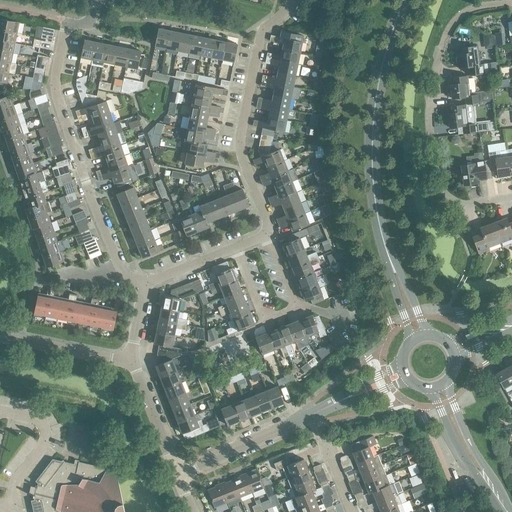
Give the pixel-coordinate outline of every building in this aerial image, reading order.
[(0,18),(0,29),(17,33),(19,22),(0,18)] [(155,46),(166,48),(170,31),(158,28),(155,46)] [(0,29),(0,39),(15,43),(17,33),(0,29)] [(166,48),(177,51),(181,33),(170,31),(166,48)] [(283,44),(282,50),(300,53),(303,36),(281,31),(280,37),(271,36),(270,41),(283,44)] [(177,51),(189,53),(192,35),(181,33),(177,51)] [(189,53),(200,55),(203,38),(192,35),(189,53)] [(485,49),(494,48),(492,37),(483,38),(485,49)] [(200,55),(211,57),(215,40),(203,38),(200,55)] [(0,39),(0,50),(13,53),(15,43),(0,39)] [(81,57),(92,60),(96,42),(84,40),(81,57)] [(211,57),(222,60),(226,42),(215,40),(211,57)] [(92,60),(103,62),(107,44),(96,42),(92,60)] [(226,42),(222,60),(234,62),(237,44),(226,42)] [(103,62),(115,64),(118,47),(107,44),(103,62)] [(456,57),(455,59),(456,60),(456,62),(457,64),(458,64),(459,67),(469,66),(470,75),(488,73),(498,72),(497,65),(487,66),(487,63),(480,64),(478,45),(472,46),(461,48),(462,53),(457,54),(457,55),(456,55),(456,57)] [(115,64),(126,67),(129,49),(118,47),(115,64)] [(129,49),(126,67),(137,69),(141,51),(129,49)] [(0,50),(0,60),(11,63),(13,53),(0,50)] [(267,53),(266,58),(297,64),(300,53),(282,50),(281,56),(267,53)] [(141,58),(139,68),(145,69),(147,59),(141,58)] [(279,66),(278,72),(295,76),(297,64),(266,58),(265,63),(279,66)] [(0,71),(9,73),(15,74),(17,64),(11,63),(0,60),(0,71)] [(187,65),(186,72),(193,73),(194,66),(187,65)] [(9,73),(0,71),(0,84),(2,85),(4,83),(7,83),(9,73)] [(263,76),(262,81),(293,87),(295,76),(278,72),(276,78),(263,76)] [(455,83),(450,84),(452,98),(465,96),(466,104),(473,104),(493,101),(492,91),(478,92),(478,94),(470,95),(467,75),(454,77),(455,83)] [(274,88),(273,95),(291,98),(293,87),(262,81),(261,86),(274,88)] [(98,87),(110,90),(111,84),(99,82),(98,87)] [(192,83),(190,95),(211,99),(213,93),(227,96),(228,90),(214,87),(192,83)] [(76,86),(80,96),(86,94),(88,85),(82,84),(76,86)] [(41,90),(31,90),(30,97),(31,101),(43,96),(41,90)] [(0,109),(13,105),(10,95),(2,97),(0,92),(0,91),(0,109)] [(80,96),(82,104),(88,102),(97,99),(97,96),(96,95),(86,94),(80,96)] [(190,95),(187,106),(219,112),(220,107),(210,105),(211,99),(190,95)] [(258,98),(257,103),(288,109),(291,98),(273,95),(272,101),(258,98)] [(91,112),(93,118),(109,112),(106,101),(98,103),(97,99),(88,102),(82,104),(84,108),(75,111),(77,116),(91,112)] [(270,111),(269,117),(286,121),(288,109),(257,103),(256,108),(270,111)] [(452,112),(448,113),(449,127),(463,125),(463,132),(476,131),(495,129),(494,122),(490,122),(490,120),(476,122),(475,107),(473,107),(473,104),(466,104),(451,106),(452,112)] [(0,109),(0,120),(16,115),(13,105),(0,109)] [(191,107),(189,118),(207,121),(208,115),(218,117),(219,112),(187,106),(187,107),(191,107)] [(81,128),(83,133),(113,123),(109,112),(93,118),(95,124),(81,128)] [(0,120),(0,127),(1,131),(20,125),(16,115),(0,120)] [(262,128),(261,133),(273,136),(274,130),(284,132),(286,121),(269,117),(267,123),(254,120),(253,126),(262,128)] [(189,118),(187,129),(214,134),(215,130),(206,128),(207,121),(189,118)] [(100,139),(117,134),(122,132),(118,121),(113,123),(83,133),(84,138),(98,133),(100,139)] [(1,131),(4,140),(23,134),(20,125),(1,131)] [(153,134),(156,125),(147,133),(153,134)] [(45,130),(44,127),(38,129),(41,139),(49,136),(47,129),(45,130)] [(187,129),(185,140),(185,141),(189,142),(189,141),(202,144),(202,143),(204,137),(213,139),(214,134),(187,129)] [(273,136),(261,133),(260,139),(272,142),(273,136)] [(4,140),(8,150),(26,144),(23,134),(4,140)] [(89,150),(90,155),(120,145),(117,134),(100,139),(102,145),(89,150)] [(264,161),(267,167),(283,160),(279,149),(270,153),(272,142),(260,139),(258,151),(260,157),(253,160),(255,165),(264,161)] [(182,151),(187,152),(215,158),(216,153),(206,151),(207,144),(202,143),(202,144),(189,141),(189,142),(185,141),(185,140),(184,140),(182,151)] [(8,150),(11,160),(29,153),(26,144),(8,150)] [(105,155),(107,161),(124,155),(120,145),(90,155),(92,160),(105,155)] [(315,152),(316,159),(323,158),(322,146),(317,148),(317,152),(315,152)] [(506,177),(506,175),(510,174),(507,150),(488,152),(490,164),(496,163),(497,168),(495,168),(496,178),(506,177)] [(215,158),(187,152),(185,164),(202,167),(204,161),(214,163),(215,158)] [(13,166),(14,169),(33,163),(29,153),(11,160),(11,161),(10,163),(11,165),(13,166)] [(96,172),(97,176),(128,166),(124,155),(107,161),(109,167),(96,172)] [(486,179),(483,159),(467,162),(467,164),(461,165),(464,185),(471,184),(471,186),(475,186),(475,184),(480,184),(479,180),(486,179)] [(260,177),(262,181),(288,171),(283,160),(267,167),(269,173),(260,177)] [(14,169),(18,179),(36,173),(33,163),(14,169)] [(128,166),(97,176),(99,181),(112,177),(115,183),(117,182),(119,187),(133,182),(131,177),(128,166)] [(273,182),(275,188),(292,181),(288,171),(262,181),(264,186),(273,182)] [(21,189),(39,183),(36,173),(18,179),(18,180),(16,182),(17,185),(20,185),(21,189)] [(208,173),(200,177),(202,182),(211,179),(208,173)] [(202,182),(200,177),(192,175),(191,181),(201,183),(202,182)] [(155,182),(158,190),(164,187),(161,179),(155,182)] [(39,183),(21,189),(22,192),(20,194),(21,197),(24,197),(24,199),(43,193),(48,191),(45,181),(39,183)] [(268,198),(270,202),(296,192),(292,181),(275,188),(278,194),(268,198)] [(232,182),(228,184),(238,210),(249,206),(242,189),(236,192),(232,182)] [(227,195),(221,198),(227,214),(238,210),(228,184),(223,186),(227,195)] [(117,194),(121,205),(138,198),(133,187),(117,194)] [(164,187),(158,190),(161,197),(167,195),(164,187)] [(281,203),(284,209),(300,203),(296,192),(270,202),(272,207),(281,203)] [(26,205),(27,208),(27,209),(44,203),(46,203),(46,202),(43,193),(24,199),(25,200),(23,202),(24,205),(26,205)] [(69,206),(67,203),(65,196),(59,198),(61,205),(60,206),(61,209),(63,208),(69,206)] [(121,205),(125,215),(142,208),(138,198),(121,205)] [(221,198),(210,202),(217,219),(227,214),(221,198)] [(163,203),(167,211),(172,209),(169,201),(163,203)] [(25,209),(29,219),(47,213),(52,211),(48,202),(46,202),(46,203),(44,203),(27,209),(27,208),(25,209)] [(199,206),(201,211),(202,210),(207,223),(217,219),(210,202),(199,206)] [(277,219),(279,224),(305,213),(300,203),(284,209),(286,215),(277,219)] [(325,217),(332,214),(329,205),(321,208),(325,217)] [(125,215),(129,226),(146,219),(142,208),(125,215)] [(172,209),(167,211),(170,219),(175,216),(172,209)] [(202,210),(201,211),(191,215),(197,231),(209,227),(207,223),(202,210)] [(29,219),(32,229),(50,223),(47,213),(29,219)] [(305,213),(279,224),(281,228),(290,225),(292,231),(309,224),(305,213)] [(197,231),(191,215),(180,219),(186,236),(197,231)] [(506,217),(493,222),(500,242),(511,237),(511,221),(508,223),(506,217)] [(129,226),(134,236),(150,230),(146,219),(129,226)] [(172,224),(175,232),(181,230),(178,222),(172,224)] [(500,242),(493,222),(480,227),(482,233),(473,236),(479,253),(489,249),(488,246),(500,242)] [(32,229),(35,239),(54,232),(50,223),(32,229)] [(283,244),(287,256),(304,249),(299,238),(309,234),(307,228),(286,237),(288,242),(283,244)] [(134,236),(138,247),(154,240),(150,230),(134,236)] [(181,230),(175,232),(178,240),(184,238),(181,230)] [(35,239),(38,248),(57,242),(54,232),(35,239)] [(99,248),(96,242),(91,244),(88,238),(83,240),(88,253),(99,248)] [(142,258),(159,251),(164,249),(162,245),(157,247),(154,240),(138,247),(140,252),(138,253),(140,256),(142,256),(142,258)] [(328,240),(321,242),(325,251),(331,249),(328,240)] [(38,248),(42,258),(60,251),(57,242),(38,248)] [(287,256),(292,267),(318,257),(316,252),(307,256),(304,249),(287,256)] [(60,251),(42,258),(45,268),(64,262),(60,251)] [(330,265),(336,262),(333,254),(327,256),(330,265)] [(292,267),(296,278),(313,272),(310,265),(320,261),(318,257),(292,267)] [(209,285),(210,290),(236,279),(236,278),(237,277),(236,273),(234,273),(232,268),(215,274),(218,281),(209,285)] [(296,278),(301,289),(327,279),(325,274),(315,278),(313,272),(296,278)] [(199,279),(198,279),(193,281),(198,293),(203,290),(199,279)] [(222,291),(224,297),(241,290),(236,279),(210,290),(212,294),(222,291)] [(327,279),(301,289),(305,301),(310,299),(312,305),(324,300),(321,295),(322,294),(319,288),(329,284),(327,279)] [(198,293),(193,281),(188,283),(192,295),(198,293)] [(192,295),(188,283),(182,286),(187,297),(192,295)] [(50,295),(51,290),(51,287),(48,286),(46,297),(37,296),(34,313),(45,315),(49,298),(50,295)] [(187,297),(182,286),(176,288),(181,299),(187,297)] [(164,296),(161,308),(179,311),(181,299),(176,288),(171,290),(170,297),(164,296)] [(217,307),(219,312),(245,302),(241,290),(224,297),(227,303),(217,307)] [(49,298),(45,315),(57,318),(60,300),(49,298)] [(57,318),(68,320),(72,302),(60,300),(57,318)] [(105,309),(102,327),(113,329),(117,311),(124,313),(127,302),(116,300),(114,311),(105,309)] [(68,320),(79,322),(83,305),(72,302),(68,320)] [(230,313),(233,319),(250,313),(245,302),(219,312),(221,317),(230,313)] [(79,322),(91,325),(94,307),(83,305),(79,322)] [(91,325),(102,327),(105,309),(94,307),(91,325)] [(161,308),(159,320),(186,325),(187,320),(177,318),(179,311),(161,308)] [(250,313),(233,319),(236,326),(226,330),(228,335),(254,324),(250,313)] [(312,315),(300,320),(307,336),(317,332),(320,338),(326,335),(318,316),(313,318),(312,315)] [(159,320),(157,331),(174,335),(175,328),(185,330),(186,325),(159,320)] [(300,320),(289,324),(295,341),(307,336),(300,320)] [(289,324),(278,329),(288,354),(293,352),(294,351),(290,343),(295,341),(289,324)] [(267,333),(273,350),(278,348),(282,356),(283,356),(288,354),(278,329),(267,333)] [(157,354),(157,355),(181,352),(181,349),(172,347),(174,335),(157,331),(154,343),(159,344),(157,354)] [(262,354),(273,350),(267,333),(255,337),(262,354)] [(321,359),(334,349),(331,344),(315,351),(321,359)] [(155,366),(160,377),(177,371),(172,359),(181,355),(181,352),(157,355),(160,364),(155,366)] [(314,358),(307,364),(311,369),(318,364),(314,358)] [(201,370),(198,362),(192,364),(195,373),(201,370)] [(264,364),(256,367),(259,372),(267,369),(264,364)] [(311,369),(307,364),(301,369),(305,374),(311,369)] [(259,372),(256,367),(249,370),(251,376),(259,372)] [(511,383),(511,377),(506,368),(495,374),(504,388),(511,383)] [(160,377),(164,389),(181,382),(177,371),(160,377)] [(234,376),(236,381),(244,378),(242,373),(234,376)] [(228,385),(236,381),(234,376),(226,379),(228,385)] [(292,376),(284,379),(286,385),(294,381),(292,376)] [(198,379),(201,387),(207,384),(204,377),(198,379)] [(286,385),(284,379),(276,382),(278,388),(286,385)] [(219,381),(211,385),(214,390),(222,387),(219,381)] [(164,389),(169,400),(185,393),(181,382),(164,389)] [(207,384),(201,387),(204,395),(210,392),(207,384)] [(277,386),(266,391),(273,408),(284,403),(277,386)] [(266,391),(255,395),(261,412),(273,408),(266,391)] [(169,400),(173,411),(190,404),(185,393),(169,400)] [(255,395),(244,400),(250,416),(261,412),(255,395)] [(207,401),(210,409),(213,408),(216,407),(213,399),(207,401)] [(244,400),(232,404),(239,421),(250,416),(244,400)] [(173,411),(178,422),(194,415),(190,404),(173,411)] [(216,407),(213,408),(218,419),(224,417),(228,425),(239,421),(232,404),(221,409),(219,405),(216,407)] [(194,415),(178,422),(182,433),(192,430),(194,436),(211,429),(209,423),(203,425),(201,421),(197,422),(194,415)] [(353,453),(357,463),(373,457),(373,456),(369,447),(376,444),(373,436),(360,441),(363,449),(353,453)] [(357,463),(361,473),(377,467),(382,465),(378,454),(373,456),(373,457),(357,463)] [(411,454),(407,456),(411,465),(416,462),(414,458),(413,459),(411,454)] [(283,468),(287,478),(308,469),(304,459),(291,464),(288,458),(274,464),(277,471),(283,468)] [(35,485),(33,497),(34,497),(34,500),(31,500),(33,511),(124,511),(124,506),(119,484),(117,475),(105,472),(106,468),(102,467),(78,462),(78,465),(74,464),(65,462),(64,462),(63,460),(61,461),(52,459),(35,481),(37,483),(37,485),(35,485)] [(416,464),(408,467),(411,476),(419,473),(416,464)] [(363,479),(365,483),(386,475),(382,465),(377,467),(361,473),(355,475),(348,478),(349,481),(351,482),(356,480),(358,481),(363,479)] [(287,478),(291,488),(312,479),(308,469),(287,478)] [(257,470),(245,475),(252,493),(264,488),(264,487),(257,470)] [(245,475),(232,480),(239,498),(252,493),(245,475)] [(369,494),(373,492),(385,487),(385,486),(390,485),(386,475),(365,483),(369,494)] [(422,483),(419,475),(413,477),(416,486),(422,483)] [(312,479),(291,488),(295,498),(312,491),(316,490),(312,479)] [(232,480),(220,485),(227,502),(239,498),(232,480)] [(373,492),(377,502),(393,495),(393,496),(397,494),(393,483),(390,485),(385,486),(385,487),(373,492)] [(291,499),(295,509),(316,501),(315,497),(322,494),(323,492),(329,489),(330,488),(329,484),(316,490),(312,491),(295,498),(291,499)] [(227,502),(220,485),(208,490),(215,508),(227,502)] [(268,497),(272,496),(274,495),(270,485),(264,487),(264,488),(268,497)] [(377,502),(381,511),(401,504),(397,494),(393,496),(393,495),(377,502)] [(295,509),(296,511),(317,511),(320,511),(316,501),(295,509)]
